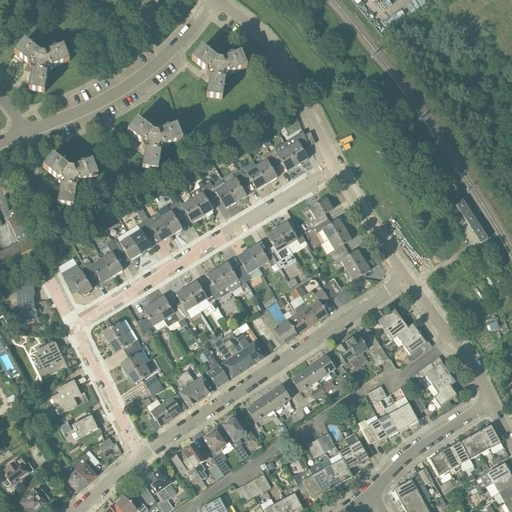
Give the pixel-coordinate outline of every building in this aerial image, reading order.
[(32,72),(31,78),(29,91),(44,94),(47,74),(51,69),(69,62),(64,47),(44,55),(40,54),(24,41),(14,54),(29,66),(32,72)] [(209,78),(208,86),(206,98),(222,100),(225,81),(229,76),(247,69),(241,54),(222,62),(218,61),(201,48),(192,61),(207,73),(209,78)] [(145,151),(144,157),(142,170),(158,172),(161,153),(164,148),(183,141),(177,126),(158,134),(154,133),(137,120),(127,133),(143,145),(145,151)] [(287,149),(297,167),(308,160),(302,151),(307,148),(308,149),(310,148),(303,133),(294,138),(297,143),(287,149)] [(262,142),(263,144),(268,154),(269,153),(277,167),(282,163),(287,173),(297,167),(287,149),(284,144),(274,150),(267,139),(262,142)] [(235,150),(229,154),(234,162),(240,158),(235,150)] [(266,161),(256,167),(267,185),(277,179),(271,170),(277,167),(269,153),(268,154),(263,157),(266,161)] [(228,154),(220,159),(223,165),(225,165),(229,165),(233,163),(228,154)] [(60,186),(59,193),(57,206),(73,208),(76,189),(80,184),(98,177),(92,162),(73,170),(69,169),(53,156),(43,169),(58,181),(60,186)] [(237,172),(245,185),(251,182),(257,191),(267,185),(256,167),(246,173),(243,169),(237,172)] [(225,186),(236,204),(246,198),(240,188),(245,185),(237,172),(232,176),(235,180),(225,186)] [(226,210),(236,204),(225,186),(222,181),(213,187),(210,183),(205,186),(204,187),(212,200),(218,196),(226,210)] [(191,200),(202,218),(212,212),(207,203),(212,200),(204,187),(200,189),(189,196),(191,200)] [(192,224),(202,218),(191,200),(181,206),(178,202),(179,201),(177,198),(172,201),(174,205),(173,205),(181,218),(187,215),(192,224)] [(314,229),(327,221),(324,216),(333,210),(327,199),(309,210),(315,220),(311,223),(314,229)] [(456,205),(481,244),(488,239),(463,200),(456,205)] [(168,208),(171,213),(161,219),(172,236),(182,230),(176,221),(181,218),(173,205),(168,208)] [(156,233),(161,243),(172,236),(161,219),(151,225),(148,221),(141,209),(136,212),(143,224),(142,224),(150,237),(156,233)] [(0,278),(45,258),(28,222),(24,214),(8,221),(19,244),(0,253),(0,278)] [(317,234),(319,233),(322,231),(328,241),(345,231),(339,221),(330,226),(327,221),(314,229),(316,232),(317,234)] [(305,242),(302,237),(297,229),(296,229),(297,230),(292,233),(287,223),(277,229),(288,247),(297,241),(300,246),(305,242)] [(130,237),(141,255),(151,249),(145,240),(150,237),(142,224),(137,227),(140,231),(130,237)] [(292,255),(288,247),(277,229),(266,236),(274,248),(269,251),(277,264),(292,255)] [(333,259),(345,251),(342,246),(352,241),(345,231),(328,241),(321,245),(327,255),(330,254),(333,259)] [(130,261),(141,255),(130,237),(127,233),(117,239),(112,242),(120,255),(125,252),(130,261)] [(101,260),(112,278),(122,272),(114,258),(120,255),(112,242),(106,245),(112,254),(101,260)] [(277,264),(269,251),(263,255),(258,245),(248,251),(259,269),(268,264),(271,268),(277,264)] [(249,275),(259,269),(248,251),(237,258),(243,267),(238,270),(246,283),(251,280),(249,275)] [(346,272),(364,262),(358,251),(349,257),(345,251),(333,259),(336,265),(340,262),(346,272)] [(102,284),(112,278),(101,260),(91,266),(89,262),(83,265),(91,278),(97,275),(102,284)] [(346,272),(347,274),(353,282),(370,272),(364,262),(346,272)] [(246,283),(238,270),(232,273),(227,264),(217,270),(228,288),(231,293),(241,287),(243,290),(248,287),(246,283)] [(91,278),(83,265),(78,268),(81,273),(71,279),(81,297),(92,290),(86,281),(91,278)] [(218,294),(228,288),(217,270),(207,276),(212,285),(207,289),(215,302),(220,298),(218,294)] [(294,279),(288,283),(292,289),(298,285),(294,279)] [(328,284),(337,296),(342,293),(334,281),(328,284)] [(215,302),(207,289),(202,292),(196,283),(186,289),(197,307),(207,301),(209,305),(215,302)] [(328,284),(323,287),(332,300),(337,296),(328,284)] [(300,297),(301,299),(307,296),(301,287),(296,291),(300,297)] [(312,292),(318,301),(308,308),(308,309),(318,323),(328,317),(324,311),(324,310),(323,308),(322,309),(321,306),(328,300),(322,292),(319,287),(312,292)] [(16,290),(19,321),(36,319),(35,312),(36,312),(36,310),(34,310),(32,296),(34,296),(33,288),(16,290)] [(197,307),(186,289),(176,295),(181,304),(176,307),(184,320),(199,311),(197,307)] [(300,297),(296,291),(290,294),(295,300),(300,297)] [(187,326),(184,320),(176,307),(171,310),(163,298),(153,304),(164,322),(168,328),(178,322),(182,329),(187,326)] [(285,307),(281,300),(275,304),(280,311),(285,307)] [(154,328),(164,322),(153,304),(143,310),(148,319),(143,322),(149,333),(151,336),(156,332),(154,328)] [(259,304),(254,307),(258,314),(263,311),(259,304)] [(308,308),(305,304),(294,310),(308,330),(318,323),(308,309),(308,308)] [(289,314),(293,318),(287,322),(297,337),(308,330),(294,310),(289,314)] [(378,322),(385,332),(401,320),(394,310),(378,322)] [(485,321),(488,331),(499,328),(496,317),(485,321)] [(149,333),(143,322),(142,320),(136,323),(144,336),(149,333)] [(392,341),(393,340),(396,337),(408,329),(401,320),(385,332),(392,341)] [(287,322),(287,321),(278,327),(273,331),(283,347),(297,337),(287,322)] [(108,345),(125,334),(120,324),(102,335),(108,345)] [(402,345),(403,347),(419,335),(412,325),(408,329),(396,337),(393,340),(398,348),(402,345)] [(221,341),(243,374),(254,366),(243,351),(238,354),(230,343),(235,339),(232,333),(221,341)] [(379,346),(376,341),(370,333),(365,336),(374,349),(379,346)] [(126,355),(140,347),(136,341),(132,344),(125,334),(108,345),(114,355),(122,350),(126,355)] [(242,335),(235,339),(243,351),(254,366),(264,359),(262,356),(266,353),(258,342),(250,347),(242,335)] [(410,356),(407,358),(411,363),(424,354),(420,349),(426,345),(419,335),(403,347),(410,356)] [(362,355),(368,351),(360,340),(358,336),(346,344),(362,367),(367,364),(362,355)] [(369,352),(374,349),(365,336),(360,340),(368,351),(369,352)] [(226,362),(222,365),(232,380),(243,374),(221,341),(214,345),(221,354),(226,362)] [(269,342),(264,346),(269,354),(274,350),(269,342)] [(37,372),(42,381),(68,368),(64,360),(62,361),(53,343),(36,352),(37,354),(35,354),(43,369),(37,372)] [(356,371),(362,367),(346,344),(334,352),(345,367),(350,363),(356,371)] [(378,368),(384,364),(375,351),(380,348),(379,346),(374,349),(369,352),(373,359),(378,368)] [(121,365),(127,376),(145,365),(139,355),(143,352),(140,347),(126,355),(129,361),(121,365)] [(375,351),(384,364),(389,360),(383,352),(380,348),(375,351)] [(213,370),(207,374),(218,390),(224,386),(224,385),(229,382),(223,374),(208,350),(202,354),(213,370)] [(327,377),(335,371),(326,357),(318,363),(327,377)] [(318,383),(327,377),(318,363),(309,369),(318,383)] [(425,376),(432,386),(448,374),(441,364),(434,369),(431,364),(418,373),(422,378),(425,376)] [(145,365),(127,376),(133,386),(151,375),(145,365)] [(309,389),(318,383),(309,369),(300,375),(309,389)] [(182,374),(201,402),(212,394),(202,378),(195,383),(187,371),(182,374)] [(185,390),(179,394),(189,409),(201,402),(182,374),(178,378),(185,390)] [(432,386),(438,395),(450,387),(455,383),(448,374),(432,386)] [(301,395),(309,389),(300,375),(291,381),(301,395)] [(143,383),(147,389),(158,382),(154,376),(143,383)] [(59,416),(68,412),(75,408),(71,401),(81,396),(74,381),(56,390),(58,394),(51,398),(59,416)] [(158,382),(147,389),(152,398),(155,396),(164,391),(158,382)] [(330,382),(321,388),(325,393),(325,394),(326,394),(334,388),(330,382)] [(400,389),(405,398),(407,403),(413,400),(406,386),(400,389)] [(282,407),(291,401),(282,387),(273,393),(282,407)] [(315,400),(325,393),(321,388),(320,387),(310,394),(315,400)] [(367,395),(370,400),(384,392),(381,387),(367,395)] [(450,387),(438,395),(433,398),(440,408),(457,396),(450,387)] [(387,398),(384,392),(370,400),(373,406),(386,399),(387,398)] [(273,413),(282,407),(273,393),(264,399),(273,413)] [(7,399),(11,407),(18,403),(13,395),(7,399)] [(161,407),(171,421),(182,414),(187,411),(177,396),(172,399),(161,407)] [(426,411),(418,397),(413,400),(421,414),(426,411)] [(405,398),(394,404),(395,405),(398,410),(408,428),(418,422),(423,419),(421,414),(413,400),(407,403),(405,398)] [(265,419),(273,413),(264,399),(255,405),(265,419)] [(355,404),(354,404),(348,408),(350,412),(357,408),(355,404)] [(256,425),(265,419),(255,405),(247,411),(256,425)] [(160,429),(171,421),(161,407),(150,414),(160,429)] [(408,428),(398,410),(388,416),(398,434),(408,428)] [(72,426),(79,439),(98,429),(91,416),(72,426)] [(388,439),(398,434),(388,416),(378,421),(388,439)] [(276,417),(272,419),(277,427),(281,424),(278,420),(276,417)] [(223,427),(234,444),(240,440),(238,438),(245,433),(235,419),(223,427)] [(377,445),(388,439),(378,421),(368,427),(368,428),(363,431),(370,445),(376,442),(377,445)] [(67,442),(75,439),(70,424),(62,426),(67,442)] [(285,431),(282,426),(277,430),(280,434),(285,431)] [(480,432),(490,450),(500,444),(491,427),(480,432)] [(351,435),(348,430),(343,433),(346,438),(351,435)] [(222,450),(227,446),(217,431),(205,439),(216,456),(211,460),(215,466),(223,477),(224,478),(231,473),(224,462),(227,460),(222,453),(223,452),(222,450)] [(355,435),(344,440),(348,448),(349,448),(359,466),(369,460),(363,449),(368,446),(361,432),(356,435),(355,435)] [(480,455),(490,450),(480,432),(470,438),(480,455)] [(322,438),(330,451),(335,448),(333,443),(328,435),(322,438)] [(48,436),(41,440),(44,445),(51,441),(48,436)] [(317,441),(325,454),(330,451),(322,438),(317,441)] [(470,461),(480,455),(470,438),(460,443),(470,461)] [(99,447),(103,453),(113,445),(110,440),(99,447)] [(311,443),(319,457),(325,454),(317,441),(311,443)] [(306,447),(311,455),(313,460),(319,457),(311,443),(306,447)] [(460,466),(470,461),(460,443),(450,449),(460,466)] [(205,471),(201,465),(204,462),(194,446),(183,454),(193,469),(201,481),(206,478),(203,473),(205,471)] [(234,451),(244,465),(251,460),(241,446),(234,451)] [(342,460),(348,471),(359,466),(349,448),(348,448),(338,453),(342,461),(342,460)] [(450,472),(460,466),(450,449),(440,454),(450,472)] [(198,493),(206,488),(201,481),(193,469),(183,454),(172,461),(183,477),(187,475),(190,481),(194,487),(198,493)] [(439,478),(450,472),(440,454),(429,460),(439,478)] [(75,472),(87,486),(96,478),(91,471),(95,468),(89,461),(90,460),(85,455),(78,460),(82,465),(75,472)] [(21,459),(15,464),(14,463),(6,469),(7,469),(4,471),(7,476),(5,478),(7,481),(4,484),(7,487),(11,486),(12,487),(20,481),(34,472),(28,463),(25,465),(21,459)] [(342,461),(332,466),(342,484),(352,478),(348,471),(342,460),(342,461)] [(271,461),(265,464),(270,472),(276,469),(271,461)] [(493,485),(510,475),(504,464),(487,474),(493,485)] [(216,481),(223,477),(215,466),(209,471),(216,481)] [(332,489),(342,484),(332,466),(322,472),(332,489)] [(310,498),(311,500),(322,495),(312,477),(308,469),(305,473),(298,476),(292,477),(297,487),(305,501),(310,498)] [(171,485),(161,470),(153,475),(154,476),(150,479),(154,485),(152,487),(162,501),(157,505),(161,511),(171,511),(173,510),(167,501),(171,499),(164,490),(171,485)] [(29,492),(38,485),(47,478),(42,472),(33,479),(25,486),(29,492)] [(75,472),(66,480),(78,494),(87,486),(75,472)] [(322,495),(332,489),(322,472),(312,477),(322,495)] [(265,492),(271,489),(264,475),(258,479),(265,492)] [(498,494),(511,486),(511,477),(510,475),(493,485),(498,494)] [(260,495),(265,492),(258,479),(253,481),(260,495)] [(254,498),(260,495),(253,481),(247,484),(254,498)] [(399,501),(417,492),(411,481),(394,491),(399,501)] [(136,488),(147,506),(154,501),(143,484),(136,488)] [(249,501),(254,498),(247,484),(242,487),(249,501)] [(504,505),(511,499),(511,486),(498,494),(504,505)] [(244,504),(249,501),(242,487),(236,490),(244,504)] [(294,495),(284,500),(290,511),(303,511),(299,503),(305,501),(297,487),(291,489),(294,495)] [(38,511),(50,501),(44,493),(39,488),(26,500),(21,505),(26,511),(24,511),(38,511)] [(405,511),(423,502),(417,492),(399,501),(405,511)] [(119,511),(147,511),(148,511),(142,506),(136,511),(131,505),(132,504),(131,503),(130,504),(124,497),(114,506),(119,511)] [(203,511),(221,511),(225,510),(219,499),(202,509),(203,511)] [(264,511),(277,511),(274,506),(271,500),(261,506),(264,511)] [(277,511),(290,511),(284,500),(274,506),(277,511)] [(405,511),(427,511),(428,511),(423,502),(405,511)]
